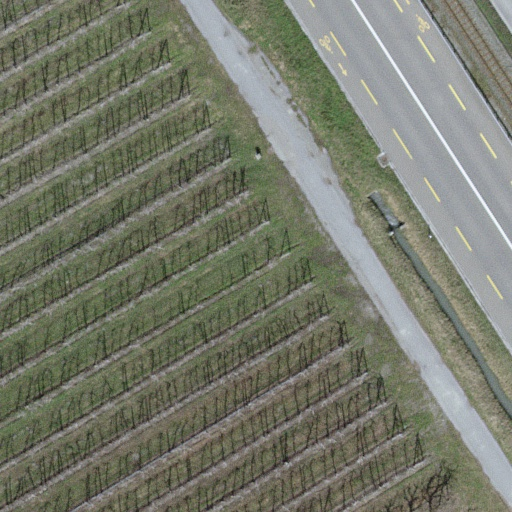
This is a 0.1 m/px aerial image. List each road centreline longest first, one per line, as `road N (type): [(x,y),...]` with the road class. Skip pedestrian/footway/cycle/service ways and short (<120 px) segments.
road 1 (unclassified): [(511,487),(197,0)]
road 2 (primary): [(355,0),(511,243)]
